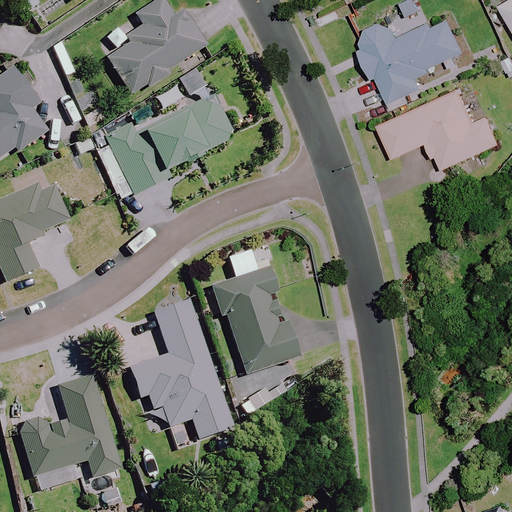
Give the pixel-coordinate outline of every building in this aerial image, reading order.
[(40,8),(34,0),(18,0),(30,15),(40,8)] [(129,97),(144,87),(146,90),(171,74),(169,71),(204,48),(180,12),(172,18),(160,0),(134,17),(141,28),(123,40),(127,47),(105,61),(129,97)] [(511,0),(500,7),(511,27),(511,0)] [(421,89),(417,80),(431,73),(429,70),(467,52),(451,18),(435,26),(432,21),(399,37),(395,28),(381,23),(367,29),(362,44),(364,48),(359,50),(374,80),(378,78),(391,104),(421,89)] [(204,87),(194,71),(178,81),(188,97),(204,87)] [(37,109),(14,73),(0,81),(0,159),(15,150),(17,153),(46,135),(31,112),(37,109)] [(475,124),(460,91),(379,127),(394,159),(429,144),(441,171),(500,145),(488,118),(475,124)] [(232,140),(212,98),(134,134),(109,146),(132,196),(167,180),(163,172),(232,140)] [(88,137),(72,145),(79,159),(95,152),(88,137)] [(52,190),(40,195),(36,188),(1,204),(0,202),(0,274),(5,284),(36,270),(24,245),(68,225),(52,190)] [(269,297),(276,295),(268,270),(212,288),(220,316),(225,314),(244,376),(296,360),(287,332),(281,334),(269,297)] [(230,430),(188,307),(154,318),(168,357),(130,370),(140,400),(147,397),(152,411),(161,408),(168,428),(190,421),(197,441),(230,430)] [(259,386),(272,400),(293,382),(280,367),(259,386)] [(119,471),(91,378),(56,389),(68,430),(21,444),(32,480),(70,468),(86,464),(91,480),(119,471)]
